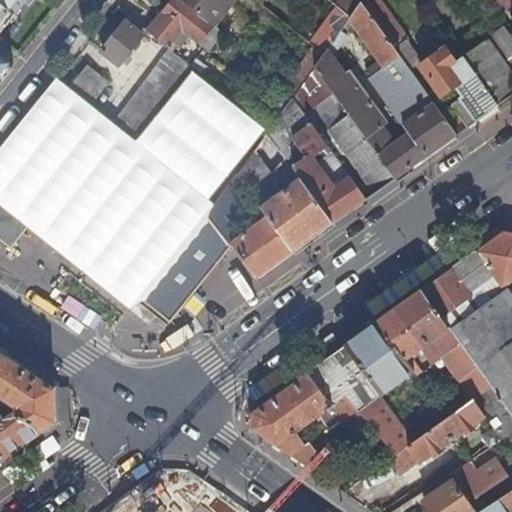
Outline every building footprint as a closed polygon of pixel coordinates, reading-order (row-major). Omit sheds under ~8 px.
[(0,0),(0,81),(6,74),(13,65),(0,54),(0,38),(2,36),(0,34),(0,31),(25,0),(0,0)] [(199,41),(212,24),(182,0),(173,0),(148,31),(168,47),(183,28),(188,32),(199,41)] [(182,0),(212,24),(214,25),(235,0),(182,0)] [(340,0),(338,3),(353,15),(361,3),(363,0),(340,0)] [(380,0),(365,0),(361,3),(394,48),(407,38),(380,0)] [(511,0),(499,0),(505,8),(511,3),(511,0)] [(323,80),(340,103),(348,113),(329,127),(377,191),(457,134),(409,69),(394,48),(361,3),(353,15),(351,16),(350,18),(381,63),(370,71),(374,77),(373,78),(407,126),(402,129),(406,134),(394,142),(385,128),(388,125),(349,71),(344,75),(331,57),(327,50),(324,54),(297,92),(293,97),(301,109),(323,80)] [(149,38),(126,19),(103,49),(120,63),(140,38),(145,42),(149,38)] [(492,35),(511,62),(511,33),(505,25),(492,35)] [(346,35),(341,30),(327,50),(331,57),(346,35)] [(511,71),(487,37),(463,54),(499,104),(511,95),(511,71)] [(407,38),(394,48),(409,69),(422,59),(407,38)] [(461,97),(477,120),(499,104),(463,54),(455,60),(445,47),(420,64),(442,95),(456,85),(463,95),(461,97)] [(170,48),(116,121),(137,138),(192,66),(173,50),(170,48)] [(289,79),(300,85),(312,64),(300,58),(289,79)] [(86,63),(70,84),(91,101),(108,80),(86,63)] [(56,75),(0,146),(0,233),(19,249),(36,228),(133,308),(143,298),(172,321),(200,284),(231,243),(211,217),(237,174),(267,133),(192,66),(137,138),(116,121),(91,101),(70,84),(56,75)] [(291,87),(276,107),(282,112),(293,97),(297,92),(291,87)] [(251,110),(272,126),(282,112),(276,107),(262,96),(251,110)] [(306,156),(293,166),(334,222),(368,198),(353,178),(337,190),(313,156),(324,148),(327,152),(331,149),(301,109),(293,97),(282,112),(272,126),(270,129),(267,132),(286,159),(300,149),(306,156)] [(348,113),(340,103),(322,116),(329,127),(348,113)] [(254,197),(286,159),(267,132),(267,133),(237,174),(254,197)] [(306,156),(300,149),(286,159),(292,167),(293,166),(306,156)] [(293,166),(292,167),(301,178),(333,223),(334,222),(293,166)] [(301,178),(261,207),(268,216),(294,251),(333,223),(301,178)] [(268,216),(231,243),(234,247),(256,278),(294,251),(268,216)] [(511,231),(504,231),(424,289),(471,355),(493,385),(475,398),(487,415),(503,437),(511,432),(511,431),(511,291),(506,283),(511,278),(511,231)] [(444,357),(452,368),(471,355),(424,289),(379,320),(406,358),(420,348),(433,365),(444,357)] [(380,392),(413,368),(406,358),(379,320),(346,344),(380,392)] [(346,344),(309,371),(335,405),(347,396),(358,409),(396,454),(409,445),(415,441),(380,392),(346,344)] [(0,460),(55,421),(59,385),(0,349),(0,460)] [(471,355),(452,368),(474,399),(475,398),(493,385),(471,355)] [(344,418),(358,409),(347,396),(335,405),(309,371),(267,401),(253,411),(254,427),(278,444),(292,454),(307,465),(321,454),(311,440),(307,443),(298,430),(320,415),(330,427),(344,417),(344,418)] [(409,445),(419,460),(420,461),(454,438),(487,415),(475,398),(474,399),(448,417),(442,421),(415,441),(409,445)] [(388,460),(399,474),(419,460),(409,445),(396,454),(388,460)] [(454,478),(423,498),(432,511),(472,511),(476,510),(454,478)] [(511,511),(511,489),(477,511),(511,511)]
